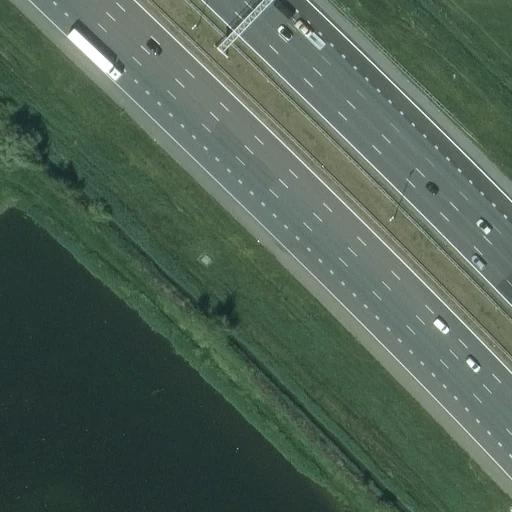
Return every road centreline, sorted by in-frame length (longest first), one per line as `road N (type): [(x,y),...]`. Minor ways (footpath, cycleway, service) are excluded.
road 1 (motorway): [(91,0),(511,416)]
road 2 (motorway): [(511,268),(240,0)]
